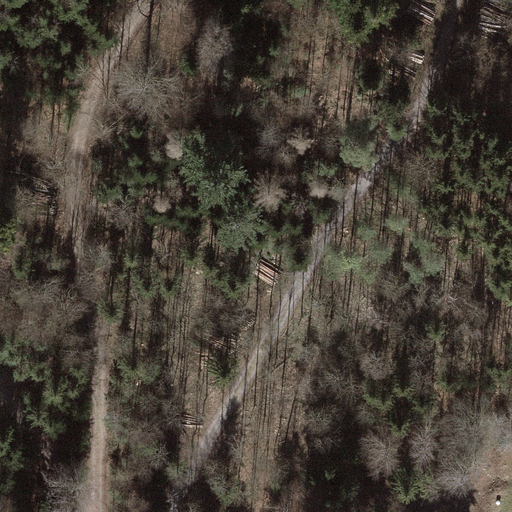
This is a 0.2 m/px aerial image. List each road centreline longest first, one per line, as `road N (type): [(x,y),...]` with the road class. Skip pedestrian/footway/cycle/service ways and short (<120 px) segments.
road 1 (track): [(462,0),(170,511)]
road 2 (track): [(97,511),(97,283),(84,165),(106,66),(153,0)]
road 3 (track): [(85,511),(0,394)]
